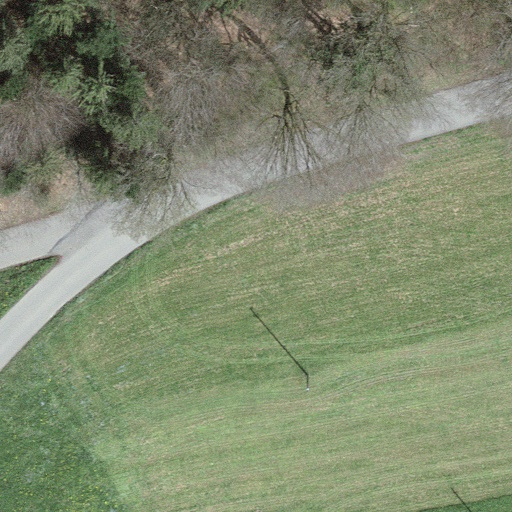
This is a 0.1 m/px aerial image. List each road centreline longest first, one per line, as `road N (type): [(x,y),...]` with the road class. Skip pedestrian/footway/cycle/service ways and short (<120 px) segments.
road 1 (unclassified): [(511,89),(148,204)]
road 2 (unclassified): [(148,204),(0,343)]
road 3 (unclassified): [(0,246),(148,204)]
